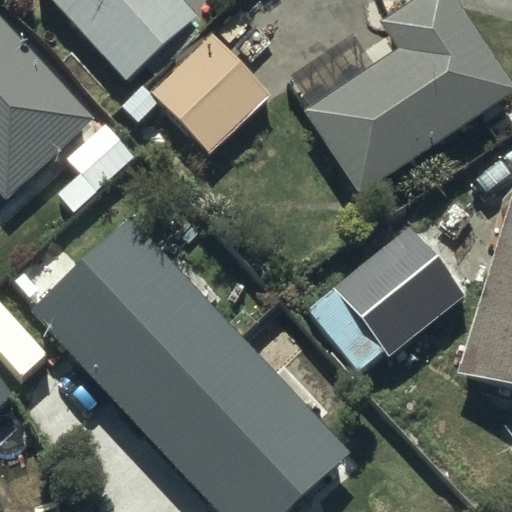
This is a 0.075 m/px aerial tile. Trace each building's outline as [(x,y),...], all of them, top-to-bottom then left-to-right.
[(40,0),(123,89),(144,69),(153,79),(194,41),(182,28),(191,20),(171,0),(40,0)] [(302,119),(355,199),(511,97),(511,96),(449,0),(420,0),(377,28),(397,58),(302,119)] [(95,120),(0,13),(0,194),(5,200),(95,120)] [(207,160),(264,102),(202,43),(149,99),(141,91),(120,113),(136,129),(155,110),(172,126),(164,134),(192,160),(199,152),(207,160)] [(511,189),(455,381),(511,397),(511,189)] [(286,511),(347,454),(124,224),(26,317),(213,511),(286,511)] [(353,380),(439,305),(387,246),(301,321),(353,380)] [(0,432),(31,406),(0,369),(0,432)]
